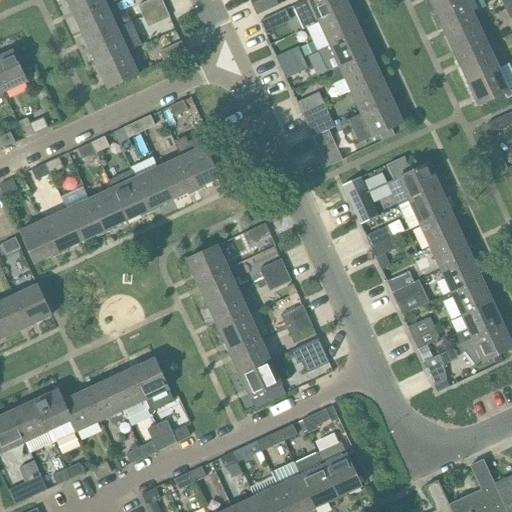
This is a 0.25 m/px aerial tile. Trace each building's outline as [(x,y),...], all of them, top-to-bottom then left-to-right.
[(118,1),(117,0),(67,0),(76,20),(107,6),(118,1)] [(144,17),(165,7),(162,0),(151,0),(139,6),(144,17)] [(257,15),(279,5),(276,0),(261,0),(252,4),(257,15)] [(320,23),(350,8),(346,0),(307,0),(294,6),(304,30),(320,23)] [(430,0),(437,14),(468,0),(467,0),(430,0)] [(479,9),(473,12),(468,0),(437,14),(447,37),(478,23),(484,20),(479,9)] [(118,29),(107,6),(76,20),(87,43),(118,29)] [(149,28),(170,18),(165,7),(144,17),(149,28)] [(330,45),(361,31),(350,8),(320,23),(330,45)] [(282,40),(277,28),(287,23),(282,12),(260,22),(271,45),(282,40)] [(458,60),(489,46),(478,23),(447,37),(458,60)] [(98,66),(128,52),(118,29),(87,43),(98,66)] [(329,74),(372,54),(361,31),(330,45),(318,51),(329,74)] [(165,63),(187,53),(182,42),(160,52),(165,63)] [(313,43),(302,48),(306,57),(317,51),(313,43)] [(468,83),(499,68),(489,46),(458,60),(468,83)] [(282,68),(303,58),(298,47),(277,57),(282,68)] [(27,82),(22,71),(13,51),(0,57),(0,84),(4,93),(27,82)] [(108,89),(139,75),(128,52),(98,66),(108,89)] [(351,91),(382,77),(372,54),(329,74),(334,84),(346,79),(351,91)] [(282,68),(287,79),(309,69),(303,58),(282,68)] [(479,106),(505,94),(510,92),(499,68),(468,83),(479,106)] [(362,114),(393,100),(382,77),(351,91),(362,114)] [(303,114),(325,104),(320,93),(298,103),(303,114)] [(362,114),(349,120),(360,144),(403,123),(393,100),(362,114)] [(184,101),(170,107),(175,117),(188,111),(184,101)] [(303,114),(308,125),(330,115),(325,104),(303,114)] [(138,122),(142,132),(156,126),(151,116),(138,122)] [(488,124),(492,134),(506,127),(501,117),(488,124)] [(44,118),(30,124),(35,134),(48,128),(44,118)] [(138,122),(124,128),(129,138),(142,132),(138,122)] [(328,131),(314,137),(319,149),(333,143),(328,131)] [(0,144),(2,149),(16,143),(11,133),(0,138),(0,144)] [(92,143),(96,153),(110,147),(105,137),(92,143)] [(205,147),(193,152),(186,137),(174,142),(181,157),(182,157),(197,192),(206,188),(205,185),(220,179),(205,147)] [(83,159),(96,153),(92,143),(78,149),(83,159)] [(189,195),(197,192),(182,157),(181,157),(159,168),(173,199),(188,193),(189,195)] [(46,164),(51,174),(64,168),(59,158),(46,164)] [(37,181),(51,174),(46,164),(32,171),(37,181)] [(402,205),(410,202),(440,187),(430,164),(392,182),(402,205)] [(159,206),(173,199),(159,168),(137,178),(133,170),(132,170),(152,213),(160,209),(159,206)] [(143,217),(152,213),(132,170),(108,181),(113,189),(127,221),(142,214),(143,217)] [(361,224),(379,217),(361,177),(343,185),(361,224)] [(0,185),(0,186),(4,196),(18,189),(13,179),(0,185)] [(420,224),(451,210),(440,187),(410,202),(420,224)] [(113,227),(127,221),(113,189),(90,200),(106,234),(114,230),(113,227)] [(97,238),(106,234),(90,200),(67,210),(82,242),(96,235),(97,238)] [(67,248),(82,242),(67,210),(44,221),(60,255),(69,251),(67,248)] [(431,247),(461,233),(451,210),(420,224),(431,247)] [(51,259),(60,255),(44,221),(21,231),(36,263),(50,256),(51,259)] [(249,245),(271,235),(266,224),(244,234),(249,245)] [(371,247),(393,237),(388,226),(366,236),(371,247)] [(441,270),(472,256),(461,233),(431,247),(441,270)] [(391,266),(385,254),(398,248),(393,237),(371,247),(382,270),(391,266)] [(7,254),(21,248),(16,238),(2,244),(7,254)] [(229,269),(218,246),(187,260),(198,283),(229,269)] [(452,293),(483,279),(472,256),(441,270),(452,293)] [(265,280),(287,270),(282,259),(260,269),(265,280)] [(239,292),(234,280),(245,275),(240,264),(229,269),(198,283),(209,306),(239,292)] [(270,291),(292,281),(287,270),(265,280),(270,291)] [(392,293),(414,283),(409,272),(387,282),(392,293)] [(462,316),(493,302),(483,279),(452,293),(462,316)] [(424,291),(419,293),(414,283),(392,293),(403,315),(430,303),(424,291)] [(29,327),(52,316),(38,285),(14,296),(29,327)] [(219,329),(250,315),(239,292),(209,306),(219,329)] [(0,324),(6,337),(29,327),(14,296),(0,302),(0,324)] [(473,339),(504,325),(493,302),(462,316),(468,329),(452,337),(457,346),(458,346),(473,339)] [(286,326),(308,316),(303,305),(281,315),(286,326)] [(230,352),(260,338),(269,334),(259,311),(250,315),(219,329),(230,352)] [(291,337),(313,327),(308,316),(286,326),(291,337)] [(414,339),(435,329),(430,318),(409,328),(414,339)] [(484,362),(511,349),(511,342),(504,325),(473,339),(458,346),(461,354),(462,355),(464,354),(474,367),(481,361),(483,361),(484,362)] [(433,357),(428,345),(440,340),(435,329),(414,339),(424,362),(433,357)] [(271,361),(261,338),(260,338),(230,352),(240,375),(271,361)] [(308,372),(329,362),(324,351),(303,361),(308,372)] [(430,374),(435,385),(447,380),(447,379),(444,364),(440,355),(433,358),(433,357),(424,362),(430,374)] [(150,399),(169,390),(155,359),(132,370),(150,409),(153,407),(150,399)] [(282,384),(271,361),(240,375),(251,398),(282,384)] [(127,419),(150,409),(132,370),(109,380),(123,411),(124,411),(127,419)] [(100,421),(123,411),(109,380),(86,391),(100,421)] [(63,402),(64,401),(59,390),(35,401),(54,443),(77,432),(63,402)] [(77,432),(100,421),(86,391),(64,401),(63,402),(77,432)] [(31,453),(54,443),(35,401),(12,411),(26,442),(31,453)] [(326,410),(313,416),(317,426),(331,420),(326,410)] [(0,446),(3,453),(26,442),(12,411),(0,416),(0,446)] [(280,431),(285,441),(298,435),(293,425),(280,431)] [(186,426),(173,433),(177,443),(190,437),(186,426)] [(271,447),(285,441),(280,431),(267,437),(271,447)] [(153,442),(140,448),(145,458),(158,452),(153,442)] [(347,493),(362,487),(352,466),(347,455),(342,443),(319,453),(324,465),(324,466),(340,500),(348,496),(347,493)] [(247,446),(234,452),(239,462),(251,457),(247,446)] [(131,464),(145,458),(140,448),(127,454),(131,464)] [(225,468),(239,462),(234,452),(221,458),(225,468)] [(354,452),(347,455),(352,466),(359,463),(354,452)] [(484,460),(471,466),(482,490),(450,505),(452,511),(507,511),(495,484),(484,460)] [(71,479),(85,473),(80,463),(67,469),(71,479)] [(98,479),(112,473),(107,463),(94,469),(98,479)] [(331,504),(340,500),(324,466),(301,476),(315,508),(330,501),(331,504)] [(189,473),(193,483),(207,477),(202,467),(189,473)] [(58,485),(71,479),(67,469),(53,475),(58,485)] [(180,490),(193,483),(189,473),(175,480),(180,490)] [(16,505),(47,490),(41,476),(9,490),(16,505)] [(305,511),(315,508),(301,476),(278,487),(289,511),(305,511)] [(511,476),(495,484),(507,511),(511,509),(511,476)] [(438,481),(426,487),(437,511),(434,511),(452,511),(450,505),(438,481)] [(289,511),(278,487),(255,497),(261,511),(289,511)] [(142,495),(147,505),(161,498),(156,488),(142,495)] [(261,511),(255,497),(232,508),(234,511),(261,511)]
